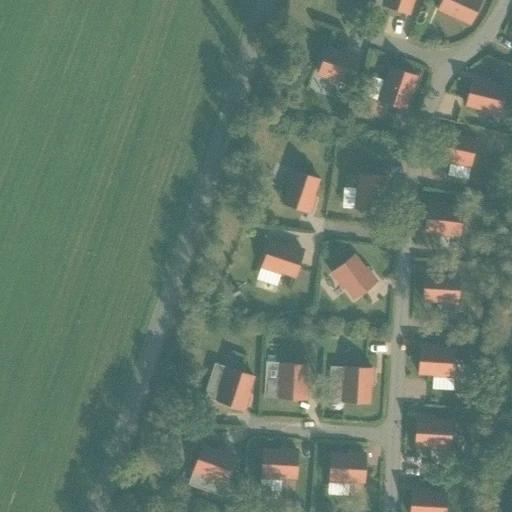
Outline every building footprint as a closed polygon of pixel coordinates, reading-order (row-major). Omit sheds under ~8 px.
[(413,0),(382,0),(382,2),(384,3),(383,6),(409,15),(413,0)] [(441,0),(437,11),(469,26),(480,0),(441,0)] [(350,85),(359,59),(326,48),(318,74),(321,75),(320,77),(336,82),(336,80),(350,85)] [(379,101),(405,110),(416,77),(390,68),(385,82),(383,82),(378,97),(380,98),(379,101)] [(499,114),(505,88),(472,80),(465,107),(480,110),(479,112),(495,116),(495,114),(499,114)] [(469,167),(475,140),(442,132),(436,159),(450,162),(450,164),(466,168),(466,166),(469,167)] [(287,190),(282,204),(308,213),(319,180),(293,171),(292,175),(290,174),(285,189),(287,190)] [(356,205),(355,209),(383,212),(386,177),(359,175),(357,190),(355,189),(354,205),(356,205)] [(462,209),(427,204),(424,232),(439,234),(439,236),(454,238),(455,236),(458,236),(462,209)] [(280,273),(294,278),(303,252),(270,241),(261,267),(264,268),(264,270),(279,275),(280,273)] [(353,300),(375,283),(354,256),(332,272),(334,275),(332,276),(342,289),(344,288),(353,300)] [(457,304),(458,276),(424,274),(422,302),(437,303),(437,305),(453,306),(453,304),(457,304)] [(454,349),(420,347),(418,375),(433,376),(433,378),(449,379),(449,377),(452,377),(454,349)] [(278,395),(277,398),(305,400),(307,365),(279,364),(279,379),(277,379),(276,395),(278,395)] [(340,367),(330,367),(329,378),(339,378),(340,367)] [(369,404),(371,369),(344,367),(343,382),(341,382),(340,398),(342,398),(342,402),(369,404)] [(221,387),(216,402),(243,410),(253,377),(227,369),(226,372),(224,371),(219,387),(221,387)] [(264,397),(274,398),(275,387),(265,386),(264,397)] [(204,397),(213,400),(216,390),(207,387),(204,397)] [(450,421),(416,419),(414,446),(429,447),(429,449),(445,450),(445,448),(449,448),(450,421)] [(234,457),(202,446),(193,472),(196,473),(195,475),(211,480),(211,478),(225,483),(234,457)] [(295,479),(297,452),(262,450),(261,477),(264,477),(264,479),(280,480),(280,478),(295,479)] [(348,482),(363,483),(365,456),(330,454),(329,481),(332,481),(332,483),(348,484),(348,482)] [(224,487),(213,484),(210,493),(221,497),(224,487)] [(444,511),(446,493),(411,491),(409,511),(444,511)]
